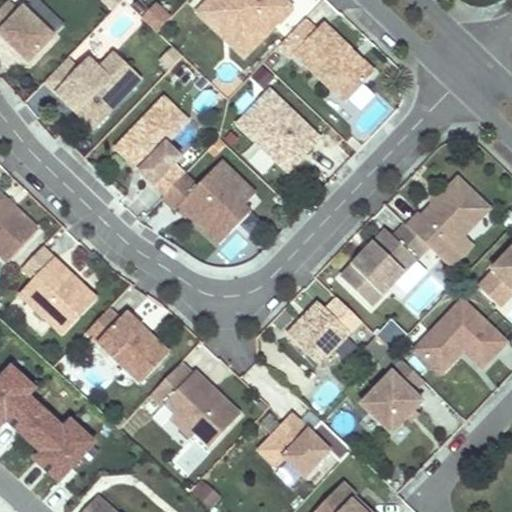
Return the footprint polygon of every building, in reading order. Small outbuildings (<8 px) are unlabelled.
[(250,50),(290,9),(281,0),(207,0),(195,13),(210,27),(222,13),(241,31),(236,36),(250,50)] [(0,35),(28,63),(52,37),(22,8),(18,13),(6,2),(0,8),(0,35)] [(158,32),(170,15),(154,3),(141,19),(158,32)] [(236,36),(241,31),(222,13),(210,27),(243,58),(250,50),(236,36)] [(349,58),(352,54),(321,24),(314,31),(302,20),(275,49),(288,61),(293,55),(344,104),(373,74),(358,59),(354,63),(349,58)] [(92,129),(140,79),(113,53),(98,70),(87,59),(77,70),(66,59),(43,82),(92,129)] [(354,63),(358,59),(352,54),(349,58),(354,63)] [(186,89),(196,78),(182,64),(171,75),(186,89)] [(318,139),(268,91),(236,125),(286,172),(300,157),(297,154),(302,148),(306,151),(318,139)] [(165,144),(187,121),(163,98),(115,148),(152,185),(179,157),(165,144)] [(361,147),(351,138),(346,144),(356,152),(361,147)] [(300,157),(306,151),(302,148),(297,154),(300,157)] [(222,220),(232,208),(237,212),(241,208),(252,196),(218,163),(194,188),(181,177),(159,200),(172,213),(176,208),(216,247),(232,230),(222,220)] [(462,235),(488,209),(456,179),(438,197),(439,206),(430,206),(420,216),(418,214),(406,227),(426,246),(440,259),(462,235)] [(36,231),(0,196),(0,258),(5,263),(36,231)] [(439,206),(438,197),(430,197),(430,206),(439,206)] [(232,230),(248,214),(241,208),(237,212),(232,208),(222,220),(232,230)] [(511,291),(511,223),(509,227),(511,229),(511,247),(490,270),(511,291)] [(369,306),(426,246),(406,227),(405,226),(393,238),(385,231),(340,278),(369,306)] [(462,235),(440,259),(448,268),(471,244),(462,235)] [(61,335),(95,297),(50,257),(17,294),(61,335)] [(393,288),(405,299),(429,273),(417,262),(393,288)] [(505,343),(457,297),(410,346),(436,371),(454,352),(450,349),(455,344),(458,348),(480,368),(505,343)] [(325,310),(317,302),(286,335),(317,365),(360,321),(336,298),(325,310)] [(169,353),(149,334),(145,338),(139,332),(142,328),(126,312),(119,320),(108,309),(94,324),(148,376),(169,353)] [(367,345),(382,360),(407,334),(393,319),(367,345)] [(36,387),(10,364),(0,375),(0,429),(1,430),(7,423),(37,450),(31,456),(60,482),(98,440),(71,416),(64,424),(30,393),(36,387)] [(239,416),(212,390),(209,394),(202,387),(205,384),(194,372),(191,375),(180,364),(150,395),(158,404),(161,401),(171,411),(166,416),(190,439),(195,433),(209,447),(239,416)] [(390,434),(421,402),(412,392),(423,381),(405,365),(364,408),(390,434)] [(212,390),(205,384),(202,387),(209,394),(212,390)] [(309,432),(292,415),(258,450),(275,466),(284,458),(304,477),(329,451),(309,432)] [(339,440),(320,421),(309,432),(329,451),(339,440)] [(205,479),(192,491),(208,509),(221,497),(205,479)] [(362,511),(350,500),(354,496),(341,483),(312,511),(362,511)] [(112,511),(98,500),(86,511),(112,511)]
